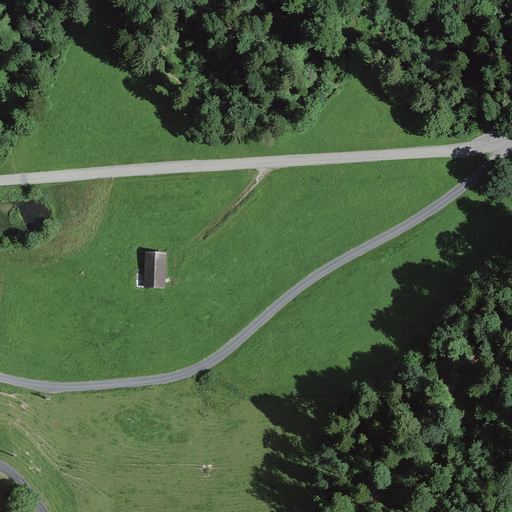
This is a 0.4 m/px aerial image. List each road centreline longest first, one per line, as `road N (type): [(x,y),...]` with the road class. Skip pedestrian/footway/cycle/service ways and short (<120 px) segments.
road 1 (unclassified): [(511,149),(412,223),(284,298),(210,364),(96,385),(0,377)]
road 2 (residential): [(0,181),(467,150),(511,136)]
road 3 (track): [(269,162),(177,268)]
